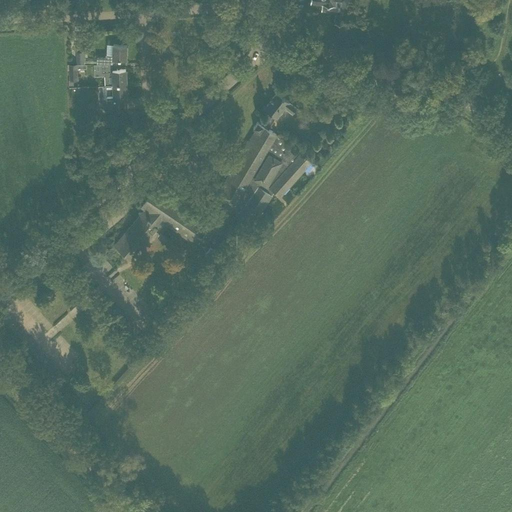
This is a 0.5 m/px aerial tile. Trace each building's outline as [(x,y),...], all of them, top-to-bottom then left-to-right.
[(345,14),(347,0),(310,0),(322,2),(321,9),(336,11),(335,23),(344,24),(345,14)] [(116,63),(117,59),(126,59),(127,44),(113,44),(110,44),(110,50),(114,50),(114,55),(106,55),(106,57),(97,57),(97,63),(109,63),(109,64),(116,63)] [(77,64),(84,64),(84,57),(87,57),(87,51),(76,52),(77,64)] [(109,64),(102,64),(96,65),(96,68),(97,72),(102,72),(106,72),(107,84),(114,84),(127,83),(126,68),(116,69),(116,63),(109,64)] [(77,64),(69,64),(70,80),(77,80),(77,64)] [(423,75),(433,78),(435,71),(425,68),(423,75)] [(106,101),(97,102),(97,111),(112,110),(112,112),(119,111),(118,98),(127,98),(127,83),(114,84),(107,84),(105,84),(105,85),(106,101)] [(264,119),(269,122),(268,124),(270,125),(275,116),(276,116),(285,106),(293,112),(297,107),(289,101),(289,100),(277,91),(265,108),(269,111),(264,119)] [(367,102),(360,98),(350,114),(355,117),(358,112),(360,113),(367,102)] [(264,119),(261,123),(258,121),(253,127),(256,129),(235,164),(232,162),(227,171),(230,173),(217,196),(227,202),(223,207),(221,206),(220,206),(221,206),(208,225),(208,224),(207,225),(210,227),(201,239),(195,235),(204,221),(155,187),(142,206),(146,208),(117,244),(116,244),(131,257),(163,219),(199,244),(207,250),(205,252),(213,258),(218,251),(215,249),(238,215),(248,223),(252,218),(254,219),(272,194),(271,193),(274,190),(280,195),(311,160),(301,151),(299,153),(278,134),(268,128),(270,125),(268,124),(269,122),(264,119)] [(147,342),(142,337),(137,341),(142,347),(147,342)]
